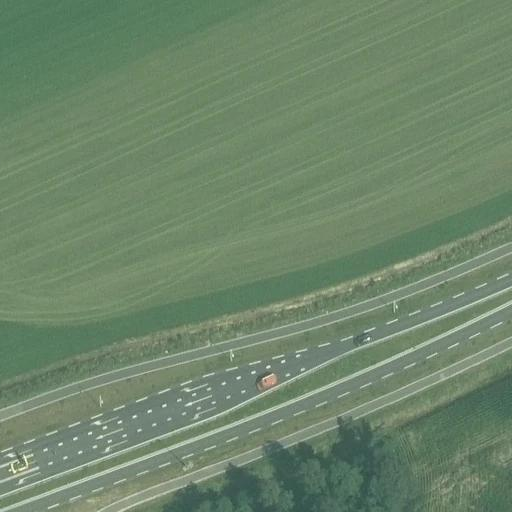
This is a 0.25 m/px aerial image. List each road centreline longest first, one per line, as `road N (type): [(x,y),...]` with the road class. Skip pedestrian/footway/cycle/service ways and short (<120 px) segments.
road 1 (primary): [(511,279),(0,475)]
road 2 (primary): [(23,511),(271,419),(511,311)]
